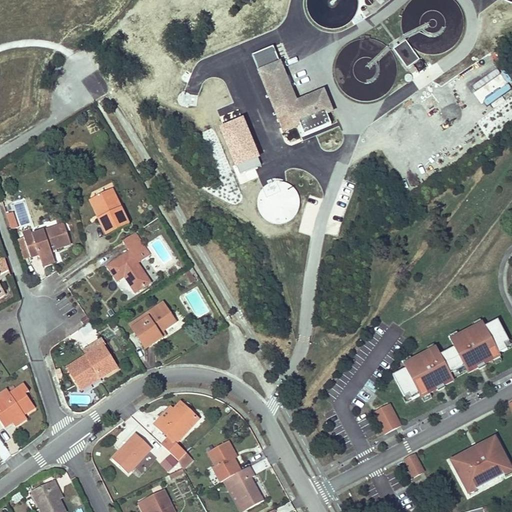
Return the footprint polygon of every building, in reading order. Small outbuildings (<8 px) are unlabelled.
[(418,61),(404,41),(391,50),(405,69),(418,61)] [(250,57),(257,73),(279,64),(272,48),(250,57)] [(279,64),(257,73),(280,129),(329,108),(322,92),(295,104),(279,64)] [(118,70),(113,74),(120,81),(124,77),(118,70)] [(294,87),(307,81),(302,70),(289,75),(294,87)] [(283,134),(331,113),(329,108),(280,129),(283,134)] [(289,155),(292,184),(299,183),(296,154),(289,155)] [(112,190),(95,198),(103,217),(98,219),(106,237),(129,226),(112,190)] [(95,198),(90,200),(98,219),(103,217),(95,198)] [(13,215),(6,217),(10,231),(17,229),(13,215)] [(59,227),(24,238),(30,258),(39,255),(43,267),(54,263),(52,254),(56,252),(56,250),(71,245),(62,216),(56,218),(59,227)] [(136,234),(123,242),(130,252),(108,267),(117,282),(125,278),(135,293),(150,283),(138,264),(150,256),(136,234)] [(148,245),(165,271),(179,262),(161,236),(148,245)] [(30,258),(24,238),(18,240),(24,260),(30,258)] [(0,297),(5,295),(0,285),(0,274),(8,269),(4,258),(0,260),(0,297)] [(188,271),(185,273),(191,284),(195,281),(188,271)] [(148,320),(133,329),(146,349),(165,337),(163,332),(175,323),(164,304),(146,316),(148,320)] [(146,316),(131,326),(133,329),(148,320),(146,316)] [(90,322),(87,318),(81,322),(84,326),(90,322)] [(447,376),(461,369),(465,375),(475,369),(476,370),(481,367),(481,366),(497,358),(496,355),(504,351),(501,346),(506,343),(495,322),(482,329),(480,325),(448,342),(451,349),(437,357),(433,350),(401,367),(403,370),(390,377),(401,399),(406,396),(409,401),(417,397),(418,399),(434,391),(435,391),(441,389),(440,387),(450,382),(447,376)] [(81,346),(98,336),(91,323),(74,333),(81,346)] [(69,369),(80,388),(98,376),(101,380),(117,369),(103,347),(69,369)] [(98,376),(80,388),(82,391),(101,380),(98,376)] [(0,395),(2,400),(0,401),(0,420),(5,429),(14,423),(11,419),(21,412),(23,416),(31,411),(28,407),(32,404),(26,394),(29,392),(24,385),(10,395),(7,391),(0,395)] [(168,438),(161,445),(179,462),(186,455),(176,445),(198,420),(181,404),(174,411),(169,407),(159,418),(160,419),(154,425),(168,438)] [(400,427),(389,405),(387,406),(385,407),(396,428),(398,428),(400,427)] [(396,428),(385,407),(373,414),(384,435),(396,428)] [(11,419),(14,423),(16,427),(26,421),(23,416),(21,412),(11,419)] [(136,435),(113,459),(128,474),(151,450),(136,435)] [(212,468),(220,484),(223,482),(241,473),(234,460),(231,454),(234,453),(228,442),(208,453),(215,467),(212,468)] [(508,471),(493,442),(485,447),(483,444),(458,457),(459,460),(449,465),(464,493),(472,489),(473,492),(501,477),(500,475),(508,471)] [(158,443),(150,452),(161,462),(169,453),(158,443)] [(186,455),(179,462),(183,469),(192,461),(186,455)] [(424,472),(415,455),(412,456),(411,457),(420,474),(421,473),(424,472)] [(420,474),(411,457),(405,460),(414,477),(420,474)] [(241,473),(223,482),(228,491),(234,488),(246,511),(263,502),(251,479),(255,477),(250,468),(241,473)] [(183,470),(169,477),(171,480),(185,473),(183,470)] [(65,511),(60,501),(55,490),(58,489),(54,482),(32,493),(40,511),(65,511)] [(234,488),(228,491),(238,511),(243,511),(246,511),(234,488)] [(174,511),(164,491),(144,501),(149,511),(174,511)] [(149,511),(144,501),(138,504),(141,511),(149,511)]
